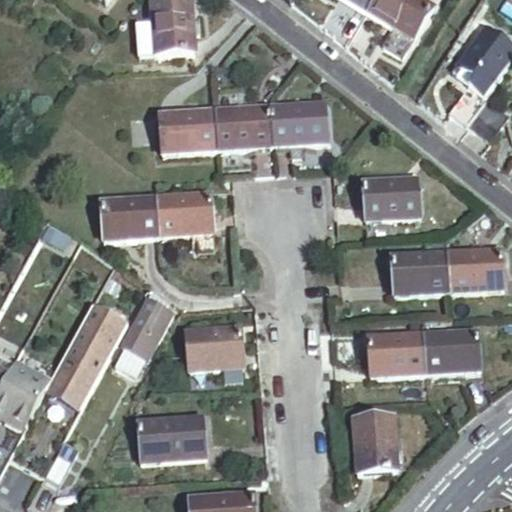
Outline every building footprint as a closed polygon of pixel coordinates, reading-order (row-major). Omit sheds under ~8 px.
[(108,0),(90,0),(103,9),(108,0)] [(334,0),(364,18),(373,0),(334,0)] [(431,12),(411,0),(373,0),(364,18),(410,46),(431,12)] [(153,9),(155,31),(145,32),(147,63),(198,60),(195,6),(153,9)] [(448,118),(468,130),(485,102),(511,56),(499,48),(498,51),(478,39),(452,81),(455,83),(451,91),(461,97),(448,118)] [(507,115),(485,102),(468,130),(490,144),(507,115)] [(326,111),(272,114),(275,157),(329,153),(326,111)] [(275,157),(272,114),(216,118),(219,160),(275,157)] [(219,160),(216,118),(162,121),(164,164),(219,160)] [(420,185),(363,190),(367,228),(422,225),(420,185)] [(213,202),(157,206),(160,245),(215,242),(213,202)] [(160,245),(157,206),(102,209),(105,249),(160,245)] [(501,257),(447,261),(449,301),(503,297),(501,257)] [(449,301),(447,261),(393,265),(396,305),(449,301)] [(122,289),(111,283),(105,294),(116,300),(122,289)] [(40,315),(47,303),(37,297),(30,309),(40,315)] [(167,313),(150,304),(120,358),(123,360),(113,377),(134,388),(143,371),(146,372),(171,325),(163,321),(167,313)] [(127,330),(93,311),(52,386),(45,399),(78,419),(127,330)] [(242,336),(186,339),(189,378),(244,375),(242,336)] [(479,340),(422,344),(425,383),(481,380),(479,340)] [(425,383),(422,344),(370,348),(372,387),(425,383)] [(16,366),(7,380),(0,393),(0,426),(2,423),(24,435),(45,399),(52,386),(16,366)] [(24,435),(2,423),(0,426),(23,439),(24,435)] [(204,426),(140,430),(142,470),(207,465),(204,426)] [(394,427),(354,429),(357,483),(397,481),(394,427)] [(78,460),(63,452),(42,490),(57,498),(78,460)] [(253,511),(253,503),(189,506),(188,511),(253,511)]
